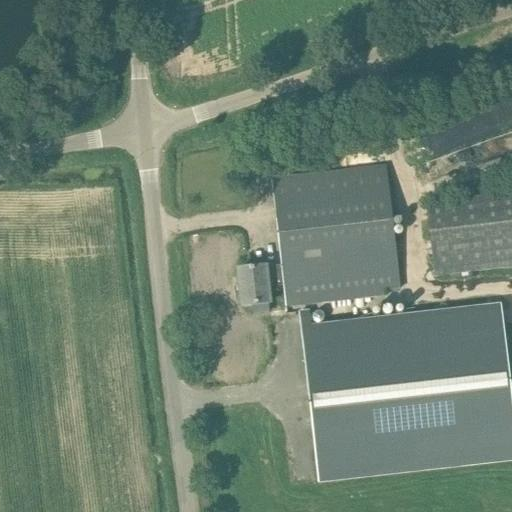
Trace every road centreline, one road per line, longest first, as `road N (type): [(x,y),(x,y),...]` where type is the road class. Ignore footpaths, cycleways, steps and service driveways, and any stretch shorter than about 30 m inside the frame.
road 1 (unclassified): [(145,130),(511,7)]
road 2 (unclassified): [(188,511),(145,130)]
road 3 (unclassified): [(0,162),(145,130)]
road 4 (unclassified): [(145,130),(135,0)]
